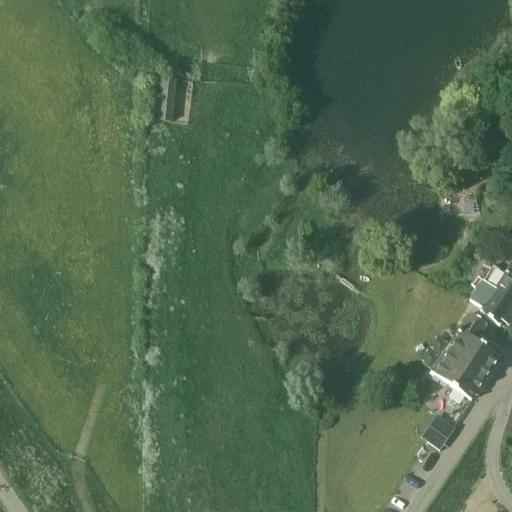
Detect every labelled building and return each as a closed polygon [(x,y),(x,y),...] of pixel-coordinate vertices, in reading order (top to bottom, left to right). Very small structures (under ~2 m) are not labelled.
[(172,124),(176,82),(154,81),(150,122),(172,124)] [(511,263),(506,273),(494,265),(470,300),(482,308),(480,312),(499,326),(503,321),(509,325),(511,320),(511,263)] [(471,400),(499,357),(475,341),(486,325),(471,315),(431,374),(471,400)] [(392,403),(403,391),(388,378),(378,390),(392,403)] [(441,415),(424,438),(444,452),(461,429),(441,415)]
